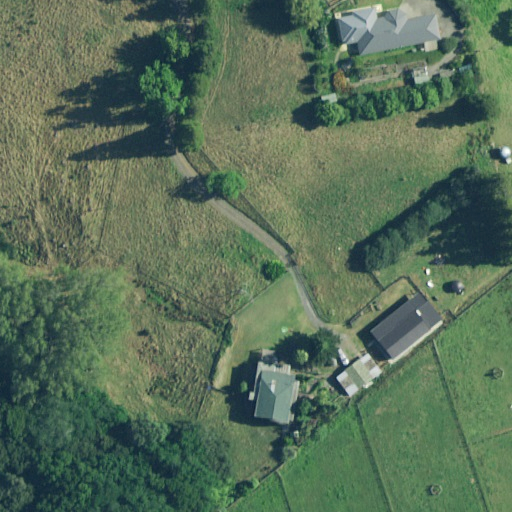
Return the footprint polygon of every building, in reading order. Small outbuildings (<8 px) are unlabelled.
[(374,15),(373,7),(348,12),(348,15),(333,18),(336,35),(341,34),(343,46),(357,44),(359,55),(424,42),(425,50),(443,47),(442,41),(437,16),(405,22),(402,9),(374,15)] [(428,82),(424,67),(411,70),(415,85),(428,82)] [(337,100),(335,92),(320,97),(322,105),(337,100)] [(444,318),(417,286),(365,328),(392,361),(444,318)] [(258,349),(256,362),(253,392),(248,391),(247,399),(255,400),(253,417),(289,421),(294,375),(288,374),(289,366),(272,364),(274,351),(258,349)] [(382,371),(367,350),(356,358),(372,379),(382,371)] [(357,388),(344,371),(335,377),(349,395),(357,388)]
